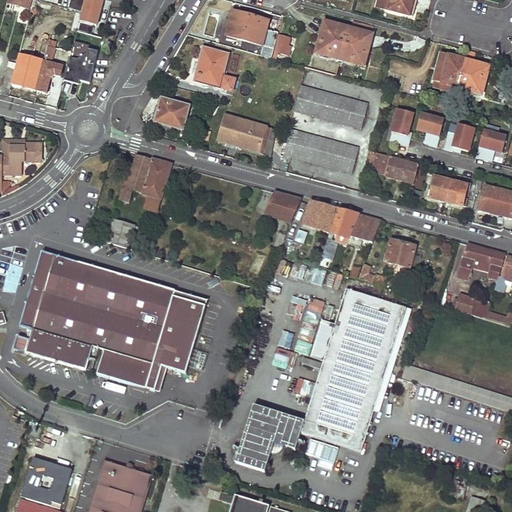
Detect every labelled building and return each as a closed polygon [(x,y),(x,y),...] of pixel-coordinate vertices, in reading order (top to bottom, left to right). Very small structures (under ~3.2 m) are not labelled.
[(10,0),(9,4),(29,9),(31,0),(10,0)] [(78,0),(76,9),(83,11),(85,0),(78,0)] [(87,0),(81,22),(91,25),(98,0),(87,0)] [(377,0),(375,8),(411,18),(416,0),(377,0)] [(232,13),(226,37),(261,47),(268,23),(232,13)] [(372,27),(351,22),(349,27),(370,33),(372,27)] [(338,61),(346,29),(323,23),(320,33),(322,34),(318,51),(328,54),(326,58),(338,61)] [(346,29),(338,61),(348,64),(350,60),(360,62),(365,45),(367,46),(370,35),(346,29)] [(322,34),(320,33),(314,55),(326,58),(328,54),(318,51),(322,34)] [(273,54),(288,57),(291,37),(276,35),(273,54)] [(49,41),(46,53),(52,55),(56,42),(49,41)] [(89,87),(99,50),(75,44),(65,80),(89,87)] [(350,60),(348,64),(361,67),(367,46),(365,45),(360,62),(350,60)] [(203,49),(195,81),(231,91),(234,80),(222,76),(228,56),(203,49)] [(467,50),(464,61),(472,63),(474,52),(467,50)] [(39,55),(37,61),(24,58),(16,86),(26,89),(31,72),(40,74),(44,61),(45,57),(39,55)] [(439,55),(432,81),(456,87),(463,61),(439,55)] [(40,74),(36,90),(46,94),(50,81),(55,77),(59,78),(62,67),(44,61),(40,74)] [(456,87),(455,89),(480,96),(487,67),(472,63),(464,61),(463,61),(456,87)] [(7,67),(0,93),(0,94),(4,95),(8,96),(15,69),(7,67)] [(456,87),(432,81),(430,88),(454,95),(455,89),(456,87)] [(299,87),(295,105),(293,112),(358,129),(365,104),(299,87)] [(163,99),(157,123),(184,130),(191,106),(163,99)] [(407,134),(412,114),(397,111),(391,134),(395,135),(393,143),(408,147),(410,139),(406,138),(407,134)] [(435,149),(443,122),(419,116),(415,130),(426,133),(431,134),(427,146),(435,149)] [(218,142),(258,154),(265,129),(225,118),(218,142)] [(466,153),(472,129),(458,126),(455,136),(447,134),(443,151),(451,153),(452,149),(460,151),(466,153)] [(265,129),(258,154),(270,157),(278,133),(265,129)] [(212,134),(204,132),(202,141),(210,144),(212,134)] [(296,135),(288,133),(282,159),(290,161),(291,158),(351,174),(358,148),(297,132),(296,135)] [(505,138),(482,132),(475,159),(483,162),(487,149),(494,150),(501,152),(505,138)] [(282,159),(288,133),(286,133),(279,158),(282,159)] [(12,139),(3,139),(3,156),(2,177),(22,178),(23,163),(37,163),(37,143),(27,142),(27,146),(12,146),(12,139)] [(494,150),(487,149),(483,162),(490,164),(494,150)] [(370,174),(412,185),(418,166),(376,154),(370,174)] [(122,189),(118,201),(127,204),(131,191),(148,196),(144,209),(155,212),(170,164),(153,160),(136,155),(125,189),(122,189)] [(467,200),(466,200),(469,188),(431,178),(428,190),(427,190),(425,197),(428,198),(428,199),(461,208),(461,207),(465,207),(467,200)] [(480,191),(482,183),(476,181),(472,196),(476,197),(478,191),(480,191)] [(503,218),(511,220),(511,216),(511,195),(484,188),(478,212),(487,214),(489,213),(501,216),(503,218)] [(273,193),(263,215),(264,215),(289,224),(300,200),(285,196),(273,193)] [(310,203),(303,225),(329,233),(336,210),(322,206),(310,203)] [(329,233),(317,268),(325,270),(328,260),(329,260),(335,242),(331,240),(333,235),(346,239),(343,244),(346,246),(347,243),(359,216),(349,213),(336,210),(329,233)] [(359,216),(347,243),(354,246),(358,240),(371,245),(380,222),(372,220),(359,216)] [(113,221),(106,242),(137,252),(143,230),(113,221)] [(293,242),(286,258),(291,260),(294,254),(295,254),(299,244),(293,242)] [(391,242),(385,263),(409,269),(409,267),(417,269),(420,257),(413,255),(415,249),(391,242)] [(467,245),(456,278),(466,281),(470,271),(467,269),(470,260),(474,261),(495,267),(493,275),(498,277),(505,256),(486,251),(467,245)] [(256,252),(249,271),(258,274),(266,256),(256,252)] [(95,375),(154,392),(161,367),(166,369),(184,374),(206,302),(42,253),(19,326),(32,330),(29,340),(17,336),(13,350),(85,371),(89,359),(94,361),(97,353),(92,351),(93,348),(103,351),(95,375)] [(511,257),(508,256),(500,278),(511,283),(510,286),(511,287),(511,257)] [(289,277),(321,287),(325,273),(293,263),(289,277)] [(363,266),(357,280),(384,289),(387,281),(374,276),(374,277),(366,275),(369,268),(363,266)] [(348,279),(356,281),(360,270),(352,268),(348,279)] [(338,290),(342,276),(329,273),(326,288),(338,290)] [(293,450),(299,432),(360,452),(387,364),(393,348),(405,309),(344,290),(333,326),(321,322),(310,359),(321,362),(303,421),(252,405),(234,462),(263,471),(272,443),(293,450)] [(300,319),(303,300),(290,298),(288,317),(300,319)] [(321,311),(324,303),(309,298),(307,306),(321,311)] [(453,311),(466,315),(475,318),(483,321),(486,314),(487,309),(481,307),(479,312),(469,309),(455,304),(453,311)] [(305,310),(295,353),(309,356),(319,313),(305,310)] [(486,314),(483,321),(502,327),(505,320),(486,314)] [(505,320),(502,327),(508,328),(511,320),(505,318),(505,320)] [(278,347),(290,349),(292,333),(280,332),(278,347)] [(393,348),(387,364),(395,367),(400,350),(393,348)] [(275,359),(289,361),(290,352),(276,350),(275,359)] [(272,362),(271,368),(285,370),(286,364),(272,362)] [(161,367),(154,392),(158,394),(166,369),(161,367)] [(511,400),(404,367),(400,380),(511,414),(511,400)] [(296,377),(291,392),(308,399),(313,384),(296,377)] [(33,459),(21,496),(59,508),(71,471),(33,459)] [(103,460),(86,511),(140,511),(152,475),(103,460)] [(453,476),(449,485),(464,490),(467,481),(453,476)] [(449,485),(447,494),(460,499),(464,490),(449,485)] [(216,501),(233,507),(236,499),(219,493),(216,501)] [(233,507),(231,511),(280,511),(269,508),(267,511),(263,511),(265,508),(261,507),(262,504),(257,502),(256,505),(236,499),(233,507)] [(470,499),(465,511),(483,511),(487,504),(470,499)] [(59,511),(20,500),(17,511),(59,511)]
